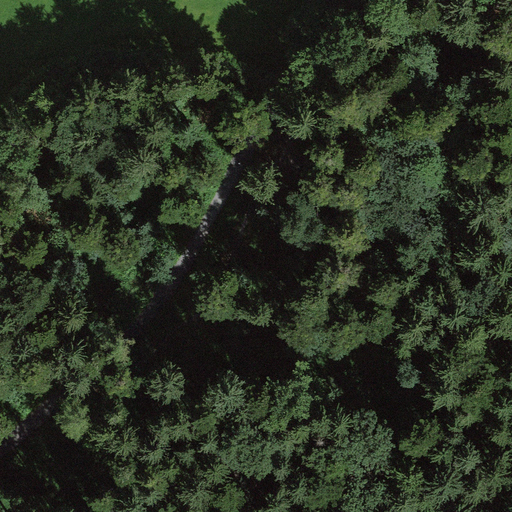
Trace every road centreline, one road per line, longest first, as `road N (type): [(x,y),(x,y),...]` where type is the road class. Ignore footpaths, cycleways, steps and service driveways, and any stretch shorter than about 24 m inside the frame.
road 1 (track): [(362,0),(268,119),(182,274),(131,341)]
road 2 (track): [(131,341),(0,465)]
